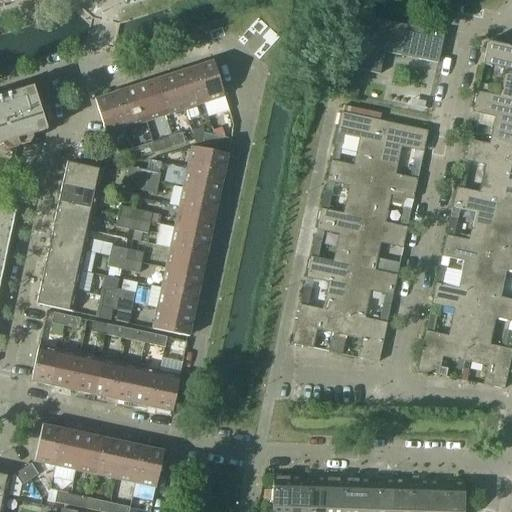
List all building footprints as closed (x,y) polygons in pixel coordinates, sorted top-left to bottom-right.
[(443,34),(370,18),(360,16),(348,68),(378,75),(383,52),(437,64),(443,34)] [(511,49),(486,44),(482,65),(489,67),(493,65),(506,67),(500,98),(511,100),(511,49)] [(212,62),(192,69),(203,104),(224,98),(212,62)] [(192,69),(172,75),(184,111),(203,104),(192,69)] [(172,75),(153,81),(164,117),(184,111),(172,75)] [(153,81),(134,88),(145,123),(164,117),(153,81)] [(487,95),(488,89),(486,85),(478,84),(476,92),(487,95)] [(8,93),(0,95),(0,145),(46,131),(32,88),(8,95),(8,93)] [(134,88),(114,94),(126,129),(145,123),(134,88)] [(511,135),(511,100),(500,98),(487,95),(476,92),(471,114),(479,115),(483,113),(496,116),(489,146),(509,150),(511,135)] [(114,94),(94,101),(105,136),(126,129),(114,94)] [(342,107),(340,113),(379,121),(380,116),(342,107)] [(384,122),(379,121),(340,113),(330,162),(338,163),(340,150),(357,154),(354,167),(373,171),(384,122)] [(427,132),(384,122),(373,171),(393,175),(399,145),(412,148),(414,152),(422,153),(427,132)] [(473,142),(477,124),(469,123),(466,141),(473,142)] [(181,134),(171,137),(174,147),(184,144),(181,134)] [(204,134),(201,145),(211,147),(214,137),(204,134)] [(171,137),(155,142),(158,153),(174,147),(171,137)] [(230,140),(214,137),(211,147),(228,151),(230,140)] [(509,150),(489,146),(473,142),(466,141),(461,162),(469,163),(473,161),(486,164),(479,194),(499,198),(509,150)] [(148,144),(132,150),(135,160),(151,155),(148,144)] [(227,155),(191,147),(186,168),(223,176),(227,155)] [(122,153),(126,163),(135,160),(132,150),(122,153)] [(511,150),(509,150),(499,198),(511,200),(511,150)] [(417,180),(420,162),(413,161),(409,179),(417,180)] [(354,167),(338,163),(330,162),(325,183),(333,184),(337,182),(350,184),(344,215),(363,219),(373,171),(354,167)] [(66,163),(61,184),(98,192),(102,171),(66,163)] [(142,170),(128,168),(124,188),(137,191),(142,170)] [(223,176),(186,168),(182,188),(218,196),(223,176)] [(160,174),(146,171),(144,180),(158,183),(160,174)] [(409,179),(393,175),(373,171),(363,219),(382,223),(389,193),(402,196),(404,200),(412,201),(417,180),(409,179)] [(463,190),(467,172),(459,171),(455,189),(463,190)] [(158,183),(144,180),(142,192),(155,195),(158,183)] [(61,184),(57,204),(93,212),(98,192),(61,184)] [(218,196),(182,188),(178,208),(214,216),(218,196)] [(499,198),(479,194),(463,190),(455,189),(451,210),(458,211),(462,209),(475,212),(469,242),(488,246),(499,198)] [(327,211),(331,193),(323,192),(320,210),(327,211)] [(511,200),(499,198),(488,246),(508,250),(509,245),(511,229),(511,200)] [(89,232),(93,212),(57,204),(53,224),(89,232)] [(15,210),(0,207),(0,229),(10,232),(15,210)] [(119,207),(117,217),(131,220),(133,210),(119,207)] [(214,216),(178,208),(173,229),(210,237),(214,216)] [(406,228),(410,210),(403,209),(399,227),(406,228)] [(363,219),(344,215),(327,211),(320,210),(315,231),(323,232),(327,230),(340,233),(333,263),(353,267),(363,219)] [(151,214),(138,211),(136,221),(149,224),(151,214)] [(131,220),(117,217),(115,228),(129,231),(131,220)] [(382,223),(363,219),(353,267),(372,271),(379,241),(391,244),(394,248),(402,249),(406,228),(399,227),(382,223)] [(452,238),(456,220),(449,219),(445,237),(452,238)] [(149,224),(136,221),(133,232),(147,235),(149,224)] [(53,224),(48,244),(85,252),(89,232),(53,224)] [(10,232),(0,229),(0,250),(6,251),(10,232)] [(210,237),(173,229),(169,249),(205,257),(210,237)] [(488,246),(469,242),(452,238),(445,237),(441,258),(449,259),(452,257),(465,260),(459,290),(478,294),(488,246)] [(317,259),(321,241),(313,240),(309,258),(317,259)] [(48,244),(44,264),(80,272),(85,252),(48,244)] [(511,250),(508,250),(488,246),(478,294),(497,298),(504,267),(511,269),(511,250)] [(111,247),(109,257),(122,260),(124,250),(111,247)] [(205,257),(169,249),(165,269),(201,277),(205,257)] [(143,254),(129,251),(127,261),(141,264),(143,254)] [(122,260),(109,257),(107,268),(120,271),(122,260)] [(396,276),(400,258),(392,257),(389,275),(396,276)] [(353,267),(333,263),(317,259),(309,258),(305,279),(313,280),(317,278),(330,281),(323,311),(342,315),(353,267)] [(141,264),(127,261),(125,272),(138,275),(141,264)] [(80,272),(44,264),(40,284),(76,292),(80,272)] [(389,275),(372,271),(353,267),(342,315),(362,319),(368,289),(381,292),(384,296),(392,297),(396,276),(389,275)] [(443,286),(446,268),(439,267),(435,284),(443,286)] [(201,277),(165,269),(160,289),(197,297),(201,277)] [(131,283),(123,281),(121,291),(129,293),(131,283)] [(76,292),(40,284),(35,305),(72,313),(76,292)] [(478,294),(459,290),(443,286),(435,284),(430,306),(438,307),(442,305),(455,307),(449,338),(468,342),(478,294)] [(102,287),(100,297),(114,300),(116,290),(102,287)] [(307,307),(311,290),(303,288),(299,306),(307,307)] [(197,297),(160,289),(156,309),(192,317),(197,297)] [(134,294),(129,293),(121,291),(118,301),(132,304),(134,294)] [(511,300),(497,298),(478,294),(468,342),(487,346),(494,315),(507,318),(509,322),(511,322),(511,300)] [(114,300),(100,297),(98,308),(112,311),(114,300)] [(132,304),(118,301),(116,312),(130,315),(132,304)] [(386,324),(390,306),(382,305),(378,323),(386,324)] [(342,315),(323,311),(307,307),(299,306),(291,345),(312,349),(314,342),(311,338),(313,329),(338,334),(342,315)] [(192,317),(156,309),(151,330),(188,338),(192,317)] [(66,317),(53,314),(50,324),(64,327),(66,317)] [(362,319),(342,315),(338,334),(364,340),(362,349),(358,351),(356,359),(377,363),(386,324),(378,323),(362,319)] [(432,334),(436,316),(429,315),(425,332),(432,334)] [(79,320),(66,317),(64,327),(77,330),(79,320)] [(106,325),(93,323),(90,333),(104,336),(106,325)] [(119,328),(106,325),(104,336),(117,339),(119,328)] [(139,332),(126,330),(124,340),(137,343),(139,332)] [(150,346),(153,335),(139,332),(137,343),(150,346)] [(468,342),(449,338),(432,334),(425,332),(416,372),(445,378),(446,370),(439,368),(436,365),(438,356),(464,361),(468,342)] [(166,338),(153,335),(150,346),(164,349),(166,338)] [(504,349),(487,346),(468,342),(464,361),(489,367),(487,375),(483,378),(482,386),(503,390),(511,351),(504,349)] [(59,351),(38,346),(30,383),(51,387),(59,351)] [(79,355),(59,351),(51,387),(71,392),(79,355)] [(98,360),(79,355),(71,392),(91,396),(98,360)] [(118,364),(98,360),(91,396),(111,400),(118,364)] [(138,368),(118,364),(111,400),(131,405),(138,368)] [(158,373),(138,368),(131,405),(151,409),(158,373)] [(179,377),(158,373),(151,409),(171,414),(179,377)] [(62,431),(41,426),(33,463),(54,467),(62,431)] [(82,435),(62,431),(54,467),(74,471),(82,435)] [(102,439),(82,435),(74,471),(94,476),(102,439)] [(122,444),(102,439),(94,476),(114,480),(122,444)] [(142,448),(122,444),(114,480),(134,484),(142,448)] [(163,453),(142,448),(134,484),(155,489),(163,453)] [(30,465),(22,470),(29,481),(37,476),(30,465)] [(22,470),(14,476),(21,486),(29,481),(22,470)] [(0,475),(0,497),(6,499),(10,478),(0,475)] [(289,511),(290,477),(272,476),(270,511),(289,511)] [(306,511),(307,478),(290,477),(289,511),(306,511)] [(323,511),(325,478),(307,478),(306,511),(323,511)] [(340,511),(342,479),(325,478),(323,511),(340,511)] [(357,511),(359,479),(342,479),(340,511),(357,511)] [(375,511),(376,480),(359,479),(357,511),(375,511)] [(392,511),(393,480),(376,480),(375,511),(392,511)] [(409,511),(411,481),(393,480),(392,511),(409,511)] [(426,511),(428,481),(411,481),(409,511),(426,511)] [(444,511),(445,482),(428,481),(426,511),(444,511)] [(462,511),(463,482),(445,482),(444,511),(462,511)] [(56,493),(54,503),(67,506),(69,496),(56,493)] [(83,498),(69,496),(67,506),(80,509),(83,498)] [(107,511),(109,504),(89,500),(87,510),(95,511),(107,511)]
